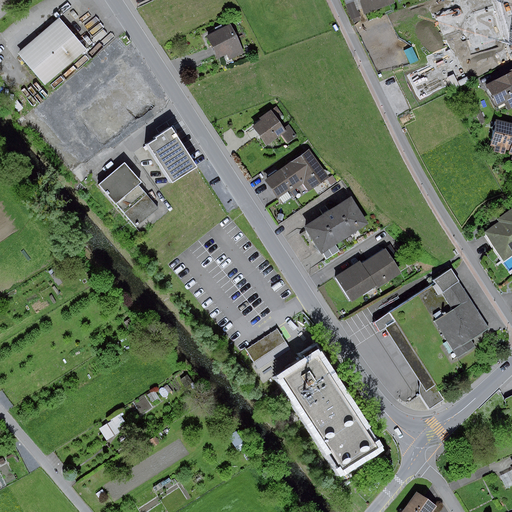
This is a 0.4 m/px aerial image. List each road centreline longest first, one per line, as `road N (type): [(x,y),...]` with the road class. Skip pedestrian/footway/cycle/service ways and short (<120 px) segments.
road 1 (residential): [(116,0),(374,400),(400,426),(418,431)]
road 2 (residential): [(511,323),(426,192),(336,0)]
